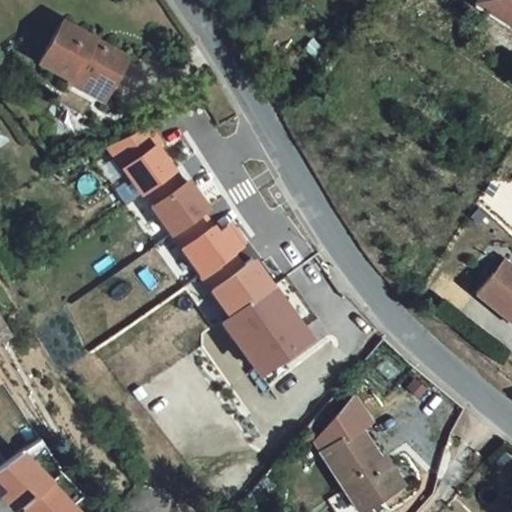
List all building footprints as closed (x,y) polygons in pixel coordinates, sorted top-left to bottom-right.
[(511,0),(475,0),(475,2),(511,26),(511,0)] [(45,64),(76,82),(78,77),(111,95),(130,61),(67,26),(45,64)] [(106,104),(111,95),(78,77),(76,82),(73,86),(106,104)] [(126,201),(174,167),(156,143),(161,140),(150,124),(108,142),(130,173),(114,185),(126,201)] [(153,206),(173,234),(204,211),(209,207),(189,179),(185,182),(176,170),(148,191),(157,203),(153,206)] [(173,234),(204,277),(236,254),(248,245),(234,226),(221,235),(204,211),(173,234)] [(246,267),(236,254),(204,277),(233,316),(276,285),(256,260),(246,267)] [(511,270),(504,264),(477,297),(511,325),(511,270)] [(233,316),(227,321),(261,367),(309,332),(276,285),(233,316)] [(355,395),(313,442),(360,508),(408,478),(391,452),(384,457),(364,426),(374,418),(355,395)] [(33,496),(47,481),(17,452),(0,465),(0,497),(4,502),(21,485),(33,496)] [(76,511),(49,485),(20,509),(22,511),(76,511)]
